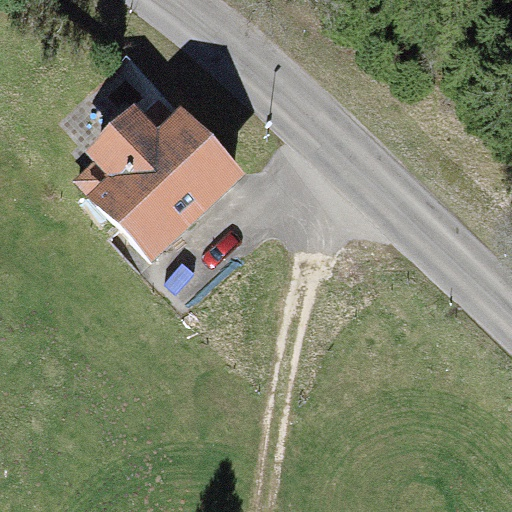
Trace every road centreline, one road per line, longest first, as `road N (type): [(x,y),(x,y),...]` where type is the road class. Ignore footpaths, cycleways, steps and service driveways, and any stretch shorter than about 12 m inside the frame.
road 1 (tertiary): [(171,0),(349,155),(511,313)]
road 2 (track): [(267,511),(309,278),(349,155)]
